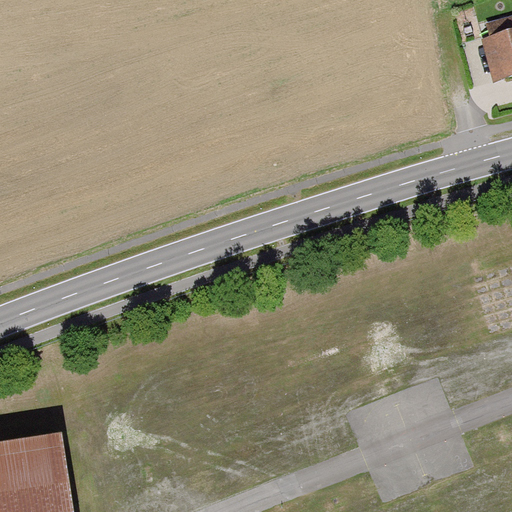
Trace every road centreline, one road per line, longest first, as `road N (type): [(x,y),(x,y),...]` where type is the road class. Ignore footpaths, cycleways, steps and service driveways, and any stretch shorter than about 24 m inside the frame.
road 1 (primary): [(511,153),(0,322)]
road 2 (track): [(444,0),(473,163)]
